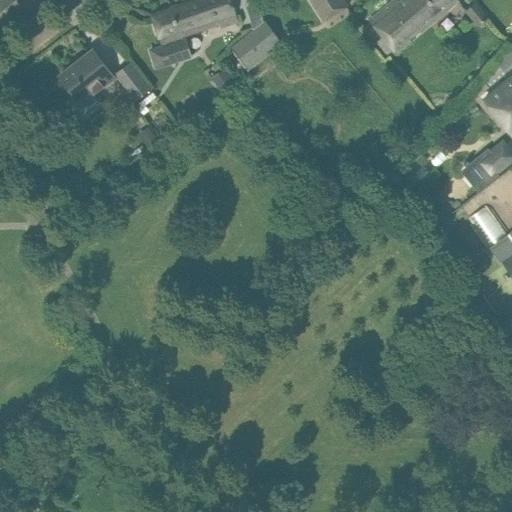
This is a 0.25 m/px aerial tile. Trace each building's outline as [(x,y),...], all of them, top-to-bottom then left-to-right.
[(0,0),(0,9),(11,0),(0,0)] [(237,21),(233,8),(230,0),(194,0),(151,14),(160,43),(162,42),(164,45),(150,50),(155,67),(190,56),(183,35),(218,24),(219,27),(237,21)] [(306,0),(321,24),(349,7),(345,0),(306,0)] [(392,0),(369,20),(395,52),(443,13),(458,0),(392,0)] [(478,29),(489,21),(476,6),(466,14),(478,29)] [(265,19),(231,46),(248,69),(268,53),(266,50),(281,39),(265,19)] [(511,48),(499,65),(503,70),(511,63),(511,48)] [(104,66),(92,50),(59,76),(71,91),(76,98),(97,81),(100,86),(113,76),(104,66)] [(131,65),(117,76),(135,99),(148,89),(150,88),(132,65),(131,65)] [(511,74),(482,101),(511,134),(511,74)] [(212,83),(222,96),(228,92),(219,79),(212,83)] [(153,91),(142,99),(145,104),(157,95),(153,91)] [(511,148),(504,140),(479,160),(492,176),(511,159),(511,148)] [(511,245),(487,207),(474,216),(511,274),(511,245)]
